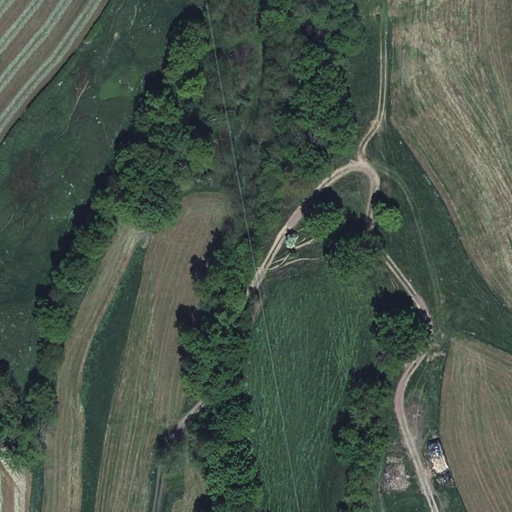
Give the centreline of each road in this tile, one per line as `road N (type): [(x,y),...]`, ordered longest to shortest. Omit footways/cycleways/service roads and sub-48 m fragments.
road 1 (track): [(205,398),(224,373),(250,272),(348,159),(363,162),(375,171),(367,228),(438,338),(415,385),(409,443),(435,511)]
road 2 (track): [(156,511),(169,436),(205,398)]
